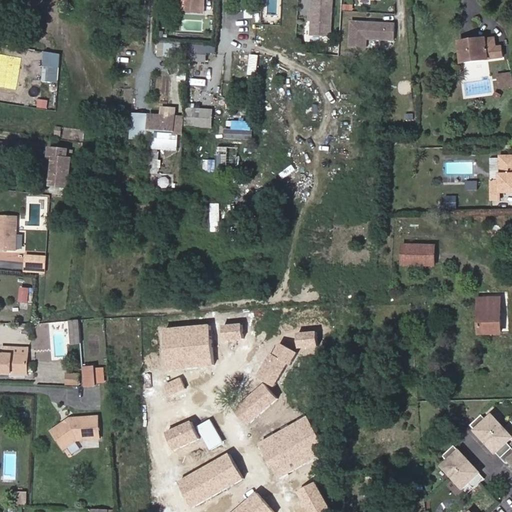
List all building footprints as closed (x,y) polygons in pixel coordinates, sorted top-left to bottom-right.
[(183,0),(183,9),(203,10),(203,0),(183,0)] [(331,0),(312,0),(312,16),(309,17),(309,20),(311,22),(310,35),(329,36),(331,0)] [(395,25),(352,22),(350,47),(366,48),(367,39),(394,41),(395,25)] [(503,58),(501,47),(496,48),(495,39),(460,43),(462,63),(503,58)] [(157,45),(156,56),(187,59),(188,47),(157,45)] [(58,68),(60,52),(43,51),(41,66),(58,68)] [(224,52),(222,70),(229,70),(230,53),(224,52)] [(254,76),(257,55),(249,53),(245,74),(254,76)] [(20,60),(3,58),(0,83),(0,84),(17,86),(20,60)] [(511,74),(499,75),(501,88),(511,87),(511,74)] [(46,108),(47,99),(36,98),(36,107),(46,108)] [(212,111),(187,110),(187,125),(211,127),(212,111)] [(150,141),(151,115),(143,115),(143,122),(142,140),(150,141)] [(178,151),(180,134),(185,134),(186,118),(151,115),(150,141),(150,150),(178,151)] [(252,123),(234,122),(233,131),(226,130),(226,137),(251,138),(252,123)] [(0,148),(9,149),(10,137),(0,135),(0,148)] [(52,150),(49,179),(72,182),(76,152),(66,151),(67,143),(48,141),(47,150),(52,150)] [(158,168),(159,150),(150,150),(149,149),(149,167),(158,168)] [(491,182),(491,201),(499,201),(499,195),(511,194),(511,156),(500,157),(500,174),(498,174),(498,182),(491,182)] [(204,160),(203,172),(216,172),(216,160),(204,160)] [(224,171),(242,171),(242,162),(225,161),(224,171)] [(447,198),(447,209),(457,209),(458,198),(447,198)] [(220,231),(220,203),(204,203),(204,210),(211,210),(211,231),(220,231)] [(0,249),(16,250),(17,217),(0,215),(0,249)] [(434,246),(404,245),(403,265),(434,266),(434,246)] [(27,271),(49,272),(50,262),(50,257),(28,256),(27,271)] [(34,290),(22,289),(20,302),(33,303),(34,290)] [(500,299),(480,299),(480,333),(500,333),(500,299)] [(240,323),(220,326),(222,340),(242,337),(240,323)] [(207,325),(157,329),(160,369),(211,365),(207,325)] [(315,330),(295,332),(297,348),(316,346),(315,330)] [(295,353),(278,343),(272,354),(270,353),(256,377),(274,388),(295,353)] [(126,358),(135,357),(135,348),(126,349),(126,358)] [(28,355),(9,354),(0,353),(0,373),(27,374),(28,355)] [(83,368),(85,387),(96,386),(95,367),(83,368)] [(67,375),(67,386),(79,387),(80,375),(67,375)] [(179,378),(164,385),(168,395),(183,388),(179,378)] [(274,400),(262,385),(233,408),(246,423),(274,400)] [(72,419),(52,432),(64,449),(77,440),(99,439),(98,417),(72,419)] [(470,427),(505,466),(509,463),(511,465),(511,449),(507,444),(511,439),(492,417),(486,422),(481,417),(470,427)] [(305,418),(258,445),(277,478),(324,451),(305,418)] [(187,422),(164,433),(172,451),(196,440),(187,422)] [(214,446),(222,446),(221,434),(213,434),(214,446)] [(473,490),(484,480),(453,447),(442,458),(448,463),(442,468),(462,490),(468,485),(473,490)] [(227,452),(176,481),(191,507),(242,478),(227,452)] [(331,511),(314,481),(296,491),(308,511),(331,511)] [(26,491),(14,491),(13,505),(26,505),(26,491)] [(271,511),(255,492),(231,511),(271,511)]
